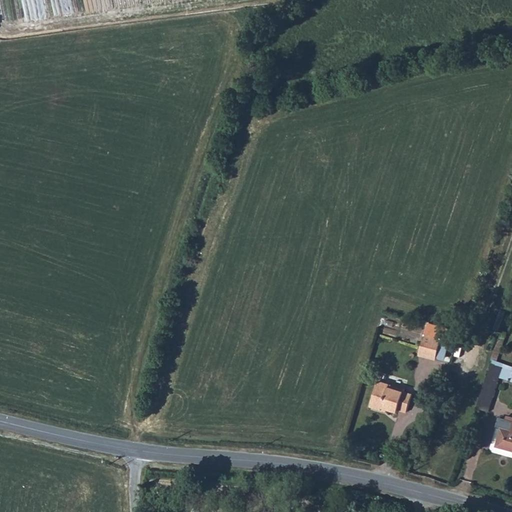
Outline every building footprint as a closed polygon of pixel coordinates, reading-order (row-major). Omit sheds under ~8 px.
[(451,336),(429,330),(427,336),(442,340),(437,358),(444,360),(451,336)] [(442,340),(427,336),(425,335),(420,354),(437,359),(437,358),(442,340)] [(511,365),(497,361),(506,337),(500,335),(490,363),(492,364),(511,371),(511,368),(511,365)] [(511,371),(492,364),(488,376),(487,376),(477,408),(489,411),(500,376),(509,379),(509,377),(511,377),(511,380),(511,371)] [(404,391),(405,389),(379,381),(375,393),(371,406),(382,409),(383,407),(387,408),(398,412),(399,409),(407,412),(409,404),(413,394),(404,391)] [(511,416),(507,416),(506,420),(500,418),(497,427),(502,428),(499,437),(497,446),(511,450),(511,416)]
